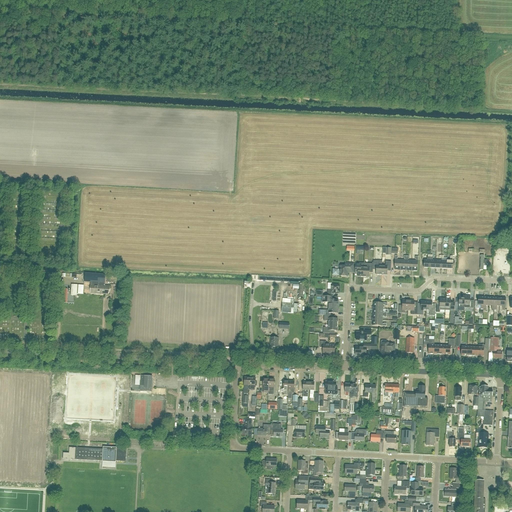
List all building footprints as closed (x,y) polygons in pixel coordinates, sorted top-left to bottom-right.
[(467,268),(467,254),(459,253),(458,268),(467,268)] [(376,275),(382,275),(382,265),(379,265),(379,261),(373,261),(373,265),(376,265),(376,270),(376,275)] [(385,265),(382,265),(382,275),(387,275),(387,271),(388,266),(391,267),(391,262),(386,262),(385,265)] [(340,275),(339,276),(348,276),(348,273),(354,273),(354,264),(345,263),(345,266),(340,266),(340,270),(333,270),(333,275),(340,275)] [(355,263),(355,270),(355,273),(358,274),(358,277),(363,277),(364,268),(361,267),(361,263),(355,263)] [(364,268),(363,277),(369,278),(369,271),(373,271),(373,264),(367,264),(367,268),(364,268)] [(99,289),(100,274),(85,273),(85,282),(91,282),(90,293),(104,294),(104,291),(101,291),(101,289),(99,289)] [(100,274),(99,289),(101,289),(101,291),(104,291),(104,294),(108,295),(108,293),(109,293),(110,286),(105,286),(104,286),(104,283),(105,283),(105,275),(100,275),(100,274)] [(328,289),(327,292),(327,295),(333,296),(334,293),(339,293),(339,285),(332,285),(331,289),(329,289),(328,289)] [(329,307),(338,307),(339,300),(333,300),(333,297),(323,296),(322,302),(329,303),(329,307)] [(474,301),(470,301),(470,296),(465,296),(464,307),(464,308),(473,309),(474,301)] [(439,310),(446,310),(446,299),(440,298),(440,306),(437,306),(436,313),(439,313),(439,310)] [(451,299),(446,299),(446,310),(450,310),(450,316),(454,316),(454,309),(455,303),(451,303),(451,299)] [(405,311),(408,311),(408,300),(402,300),(402,306),(399,306),(399,305),(399,313),(405,313),(405,311)] [(408,300),(408,311),(411,311),(411,315),(417,315),(417,307),(418,306),(417,306),(417,307),(414,307),(414,301),(408,300)] [(417,307),(417,315),(423,315),(423,311),(426,311),(427,301),(421,301),(421,307),(417,307)] [(427,301),(426,311),(430,311),(430,316),(435,316),(435,308),(432,308),(432,302),(427,301)] [(294,304),(282,303),(281,313),(293,314),(294,304)] [(338,314),(338,307),(329,307),(329,310),(322,310),(322,315),(324,315),(330,316),(331,313),(338,314)] [(331,316),(330,316),(324,315),(324,321),(329,321),(329,325),(337,325),(338,319),(331,319),(331,316)] [(337,325),(329,325),(328,328),(324,328),(323,333),(330,334),(330,331),(337,331),(337,325)] [(371,329),(364,329),(360,328),(360,332),(356,332),(356,340),(366,341),(367,335),(371,335),(371,329)] [(429,343),(429,345),(428,354),(434,354),(434,345),(435,340),(429,340),(429,337),(426,336),(426,342),(429,343)] [(271,338),(270,347),(278,347),(279,338),(271,338)] [(407,338),(406,353),(413,353),(414,349),(413,348),(414,345),(414,338),(407,338)] [(498,348),(499,343),(499,340),(499,338),(494,338),(494,339),(491,339),(490,352),(493,352),(493,358),(502,359),(502,352),(499,352),(500,348),(498,348)] [(449,339),(448,346),(445,346),(445,355),(450,355),(451,346),(455,346),(455,339),(449,339)] [(323,354),(329,355),(329,345),(326,344),(326,342),(320,341),(320,348),(323,348),(323,354)] [(381,343),(381,354),(389,354),(389,350),(391,350),(391,351),(395,351),(395,344),(389,344),(389,343),(381,343)] [(364,344),(364,347),(356,347),(355,355),(366,355),(367,349),(377,350),(377,345),(364,344)] [(140,391),(152,392),(152,376),(141,376),(140,391)] [(350,392),(350,397),(349,414),(358,414),(359,405),(354,404),(354,397),(357,398),(358,392),(356,392),(356,385),(351,384),(350,392)] [(394,392),(394,385),(385,385),(385,397),(388,397),(388,392),(394,392)] [(419,386),(419,390),(417,390),(416,391),(416,393),(404,392),(404,407),(428,409),(428,398),(425,398),(425,395),(425,387),(419,386)] [(477,386),(469,386),(469,395),(477,395),(477,386)] [(481,386),(481,388),(478,388),(478,410),(482,411),(483,402),(492,402),(492,400),(493,390),(492,390),(488,390),(488,387),(481,386)] [(436,396),(436,403),(445,404),(445,396),(446,388),(439,387),(439,396),(436,396)] [(302,400),(298,399),(297,411),(307,411),(307,408),(302,408),(302,400)] [(327,402),(319,401),(318,412),(327,412),(327,402)] [(330,405),(330,413),(334,413),(334,410),(339,410),(339,403),(334,402),(334,405),(330,405)] [(353,414),(352,419),(352,427),(356,427),(356,422),(357,422),(357,424),(361,424),(361,415),(353,414)] [(492,426),(493,418),(484,417),(484,418),(483,425),(492,426)] [(245,435),(252,435),(252,427),(251,427),(252,419),(245,419),(245,424),(246,424),(246,427),(242,427),(241,435),(242,435),(243,436),(245,436),(245,435)] [(454,432),(452,432),(452,428),(449,428),(449,424),(446,424),(446,434),(447,434),(447,439),(450,439),(449,447),(456,448),(456,439),(454,439),(454,432)] [(271,426),(271,425),(264,425),(263,429),(258,429),(258,436),(267,436),(267,435),(270,435),(271,426)] [(271,426),(270,435),(274,435),(274,437),(283,437),(283,430),(275,430),(275,427),(271,426)] [(329,440),(329,431),(325,431),(325,427),(316,427),(316,434),(320,434),(320,438),(324,438),(324,439),(329,440)] [(464,433),(464,428),(458,428),(458,440),(461,440),(461,447),(470,447),(470,440),(464,440),(464,433)] [(299,438),(299,437),(304,437),(305,430),(302,430),(302,429),(295,429),(295,438),(299,438)] [(348,430),(344,429),(344,433),(339,433),(339,440),(348,441),(348,440),(351,441),(352,433),(348,433),(348,430)] [(427,429),(426,445),(434,446),(435,436),(439,436),(439,430),(427,429)] [(366,430),(359,430),(357,430),(355,432),(355,434),(355,441),(364,441),(364,436),(366,436),(366,430)] [(383,438),(384,431),(376,431),(376,435),(371,435),(371,441),(380,442),(380,437),(383,438)] [(399,432),(384,431),(383,438),(387,438),(387,442),(396,443),(396,436),(399,436),(399,432)] [(403,431),(402,445),(410,445),(411,431),(403,431)] [(477,447),(487,448),(487,440),(488,440),(488,433),(480,433),(479,447),(477,447)] [(126,462),(126,449),(117,448),(103,447),(103,449),(76,447),(69,447),(69,453),(63,453),(63,459),(102,461),(107,462),(107,464),(111,464),(111,462),(116,462),(116,461),(126,462)] [(267,468),(267,466),(277,467),(277,459),(266,459),(266,461),(263,461),(262,468),(267,468)] [(298,461),(298,470),(298,471),(302,471),(302,474),(308,474),(308,468),(305,467),(306,461),(298,461)] [(315,461),(315,470),(315,471),(314,471),(313,476),(318,476),(319,473),(323,473),(324,462),(315,461)] [(345,466),(345,470),(345,474),(357,474),(357,470),(360,470),(361,463),(354,463),(354,466),(345,466)] [(400,466),(399,476),(397,476),(397,480),(403,480),(403,477),(406,477),(407,466),(400,466)] [(450,468),(449,479),(456,479),(456,483),(461,483),(465,483),(465,476),(462,476),(457,476),(457,469),(450,468)] [(304,486),(307,486),(308,478),(302,478),(302,481),(296,481),(295,489),(304,490),(304,486)] [(310,483),(314,483),(314,491),(324,491),(324,483),(318,483),(318,479),(310,479),(310,483)] [(368,483),(366,483),(366,479),(360,479),(359,483),(359,487),(363,487),(363,492),(374,493),(374,486),(369,486),(369,484),(368,483)] [(268,494),(275,494),(276,483),(272,483),(272,480),(266,480),(265,484),(268,484),(268,494)] [(484,481),(475,480),(474,511),(484,511),(485,500),(483,500),(484,481)] [(403,488),(395,487),(394,494),(405,495),(406,489),(409,489),(409,482),(403,482),(403,488)] [(411,495),(423,495),(423,489),(418,488),(419,483),(412,483),(411,495)] [(308,501),(313,501),(313,496),(306,496),(306,501),(297,500),(297,509),(307,509),(308,501)] [(313,504),(317,504),(317,509),(328,509),(328,502),(319,501),(319,498),(313,498),(313,504)] [(363,504),(363,500),(356,500),(357,500),(357,503),(348,503),(348,510),(355,510),(355,511),(359,511),(359,504),(363,504)] [(413,501),(408,501),(407,501),(407,505),(398,504),(398,511),(410,511),(410,507),(413,507),(413,506),(413,501)] [(420,502),(413,501),(413,506),(415,506),(414,511),(427,511),(428,507),(420,506),(420,502)] [(262,511),(274,511),(274,506),(266,506),(267,502),(261,502),(260,507),(263,507),(262,511)] [(369,511),(377,511),(378,503),(369,503),(369,509),(370,509),(369,511)]
